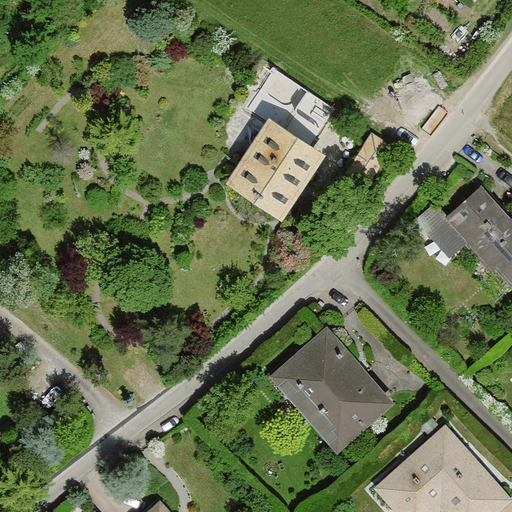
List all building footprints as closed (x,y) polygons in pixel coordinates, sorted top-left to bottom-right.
[(126,0),(138,9),(145,0),(126,0)] [(330,109),(274,72),(251,107),(271,120),(230,181),(280,214),(320,153),(307,145),(330,109)] [(389,147),(373,136),(350,171),(366,182),(389,147)] [(511,279),(511,221),(482,188),(449,217),(469,239),(493,265),(496,262),(511,279)] [(450,256),(469,239),(449,217),(435,202),(416,219),(450,256)] [(392,402),(327,328),(273,375),(338,449),(392,402)] [(446,427),(378,487),(399,511),(434,511),(442,506),(447,511),(493,511),(509,498),(446,427)]
